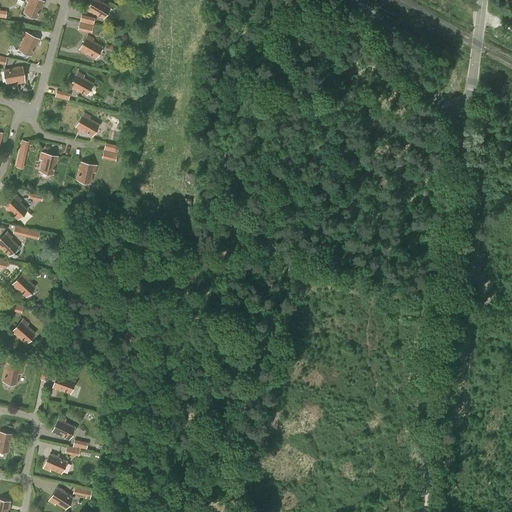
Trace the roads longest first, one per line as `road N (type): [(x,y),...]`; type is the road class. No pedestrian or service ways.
road 1 (unclassified): [(417,511),(467,118)]
road 2 (unclassified): [(467,118),(430,97),(370,15),(342,0)]
